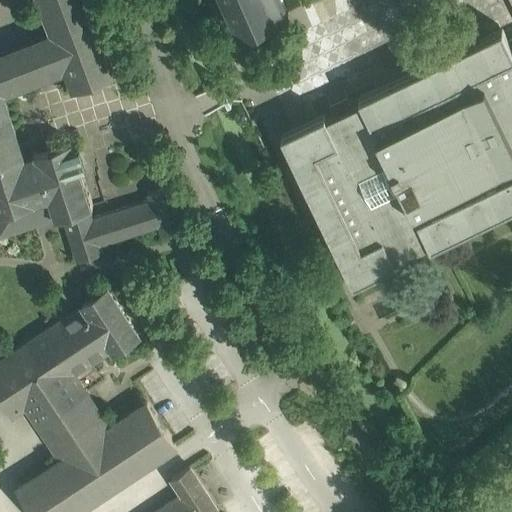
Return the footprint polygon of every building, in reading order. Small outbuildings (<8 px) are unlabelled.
[(40,0),(55,37),(0,58),(0,231),(41,218),(41,220),(62,214),(89,205),(92,204),(72,139),(22,155),(2,91),(66,67),(74,86),(114,71),(87,0),(40,0)] [(226,0),(240,31),(288,10),(283,0),(226,0)] [(366,91),(359,94),(361,98),(355,100),(327,114),(325,110),(282,131),(353,280),(396,259),(395,255),(429,239),(431,243),(511,203),(511,44),(502,25),(366,91)] [(149,197),(93,215),(89,205),(62,214),(76,258),(104,249),(102,242),(158,224),(160,233),(188,224),(175,182),(147,191),(149,197)] [(433,277),(428,276),(423,278),(421,285),(424,289),(430,291),(435,288),(436,282),(433,277)] [(110,424),(74,371),(112,346),(114,350),(139,333),(107,285),(82,301),(84,305),(0,360),(0,396),(11,413),(26,403),(62,456),(58,458),(57,457),(53,460),(54,461),(17,486),(34,511),(72,511),(76,509),(77,511),(81,508),(80,507),(129,474),(130,476),(134,473),(133,472),(176,443),(147,400),(116,420),(115,419),(111,421),(112,423),(110,424)] [(181,492),(151,511),(209,511),(218,506),(217,504),(189,463),(171,476),(181,492)]
